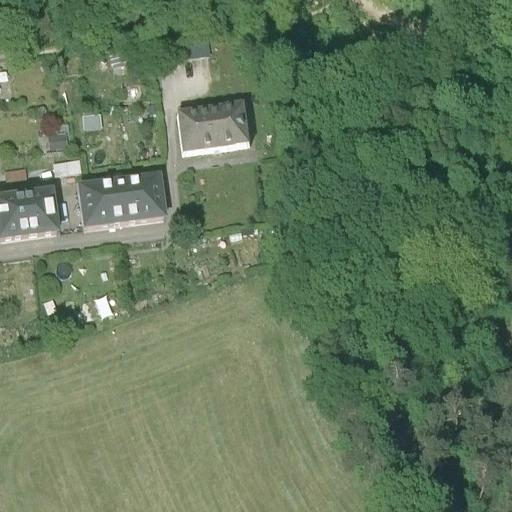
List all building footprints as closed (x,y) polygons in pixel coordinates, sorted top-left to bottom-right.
[(206,43),(167,47),(169,66),(208,62),(206,43)] [(128,65),(109,67),(111,81),(130,78),(128,65)] [(245,113),(175,122),(180,163),(250,154),(245,113)] [(83,134),(100,134),(99,121),(82,122),(83,134)] [(63,141),(46,143),(47,156),(64,154),(63,141)] [(158,183),(74,196),(81,239),(164,227),(158,183)] [(51,198),(0,205),(0,251),(58,243),(51,198)]
